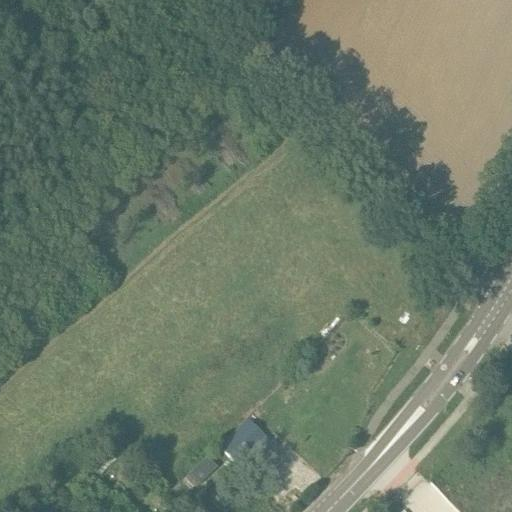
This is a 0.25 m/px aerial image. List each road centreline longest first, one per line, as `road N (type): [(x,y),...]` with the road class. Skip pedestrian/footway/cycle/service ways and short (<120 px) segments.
road 1 (track): [(226,0),(380,190),(506,294)]
road 2 (tertiary): [(326,511),(420,410),(511,281)]
